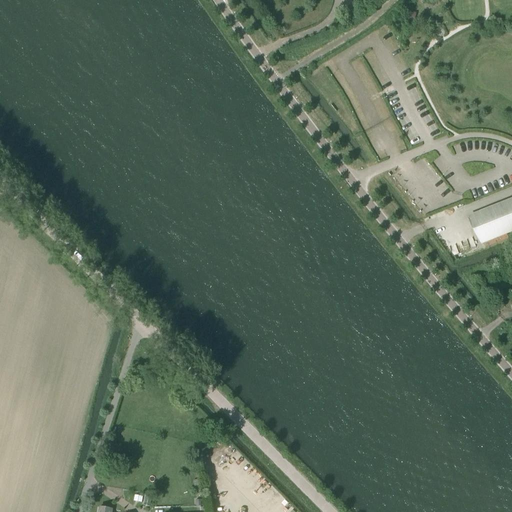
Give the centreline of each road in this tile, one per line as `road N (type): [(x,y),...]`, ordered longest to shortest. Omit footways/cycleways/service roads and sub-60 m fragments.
road 1 (unclassified): [(511,374),(352,181),(218,0)]
road 2 (unclassified): [(328,511),(135,319)]
road 3 (unclassified): [(79,511),(135,319)]
road 4 (unclassified): [(135,319),(0,182)]
